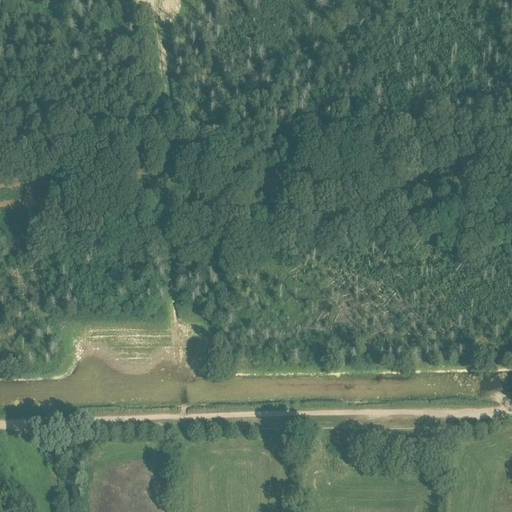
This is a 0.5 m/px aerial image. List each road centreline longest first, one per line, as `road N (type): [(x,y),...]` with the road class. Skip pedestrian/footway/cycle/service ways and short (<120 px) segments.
road 1 (track): [(511,408),(0,423)]
road 2 (track): [(0,175),(511,166)]
